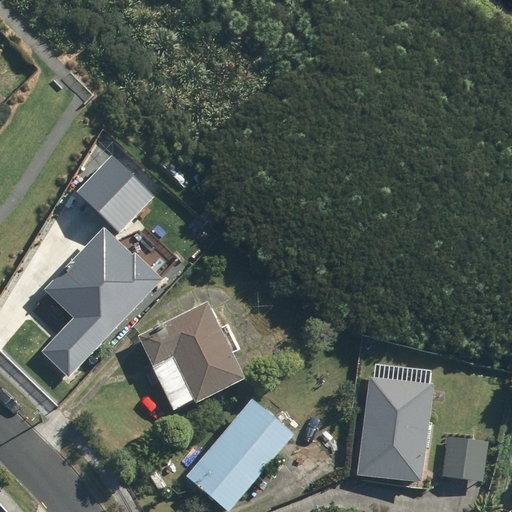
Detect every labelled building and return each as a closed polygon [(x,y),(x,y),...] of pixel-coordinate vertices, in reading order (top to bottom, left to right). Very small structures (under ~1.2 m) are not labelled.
[(124,158),(108,172),(125,192),(141,178),(124,158)] [(196,214),(184,225),(208,251),(220,240),(196,214)] [(64,274),(51,288),(79,315),(52,343),(80,370),(145,302),(114,272),(129,256),(104,233),(91,246),(65,222),(40,251),(64,274)] [(208,306),(138,342),(175,414),(195,404),(196,407),(245,385),(232,357),(240,354),(228,328),(220,332),(208,306)] [(432,387),(368,380),(357,481),(421,488),(432,387)] [(233,511),(295,440),(252,403),(186,481),(223,511),(233,511)] [(489,442),(446,439),(443,481),(486,484),(489,442)]
